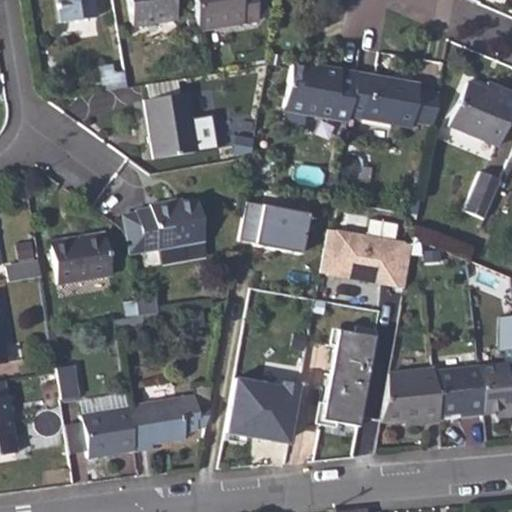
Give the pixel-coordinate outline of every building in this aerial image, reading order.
[(51,0),(56,26),(92,21),(88,0),(51,0)] [(122,0),(127,30),(172,22),(168,0),(122,0)] [(256,20),(252,0),(189,0),(195,33),(256,23),(256,20)] [(263,0),(252,0),(256,20),(266,19),(263,0)] [(344,120),(351,77),(314,72),(314,78),(307,77),(304,73),(286,71),(280,112),(310,117),(309,120),(343,126),(344,120)] [(120,75),(109,77),(111,92),(122,91),(120,75)] [(414,87),(351,77),(344,120),(407,130),(408,124),(412,94),(414,87)] [(140,88),(142,102),(184,95),(182,81),(140,88)] [(449,129),(474,139),(477,134),(500,143),(511,113),(511,96),(498,90),(496,97),(484,93),(466,85),(449,129)] [(486,86),(484,93),(496,97),(498,90),(486,86)] [(435,98),(412,94),(408,124),(430,127),(435,98)] [(142,102),(141,102),(150,161),(195,154),(185,95),(184,95),(142,102)] [(477,134),(474,139),(498,149),(500,143),(477,134)] [(250,141),(233,141),(233,159),(250,159),(250,141)] [(463,208),(485,217),(501,178),(478,169),(463,208)] [(144,211),(130,213),(136,255),(198,245),(191,203),(169,206),(168,204),(144,208),(144,211)] [(305,218),(244,207),(237,244),(254,247),(253,249),(298,258),(305,218)] [(411,247),(326,233),(319,277),(403,291),(411,247)] [(100,239),(47,247),(52,287),(107,278),(100,239)] [(33,265),(0,270),(2,286),(36,281),(33,265)] [(139,320),(151,318),(149,302),(129,305),(132,321),(139,320)] [(129,305),(118,307),(121,323),(132,321),(129,305)] [(121,323),(108,325),(110,333),(140,329),(139,320),(132,321),(121,323)] [(356,430),(374,333),(354,330),(354,335),(330,331),(327,346),(333,347),(322,405),(316,404),(311,428),(332,432),(333,426),(356,430)] [(65,366),(49,369),(51,377),(55,401),(71,398),(66,369),(65,366)] [(506,367),(477,371),(481,415),(496,414),(507,412),(508,418),(511,418),(511,368),(507,369),(506,367)] [(387,375),(377,421),(398,420),(399,426),(435,423),(435,419),(431,376),(431,371),(387,375)] [(477,371),(431,376),(435,419),(456,417),(463,416),(464,420),(481,418),(481,415),(477,371)] [(279,388),(234,380),(222,442),(229,443),(231,435),(270,442),(271,438),(287,441),(297,387),(280,384),(279,388)] [(3,399),(0,399),(0,457),(11,456),(3,399)] [(186,400),(121,409),(128,451),(128,453),(145,450),(145,446),(178,441),(178,433),(190,431),(187,408),(186,400)] [(208,406),(187,408),(190,431),(204,429),(208,406)] [(128,451),(121,409),(75,416),(81,457),(128,451)]
